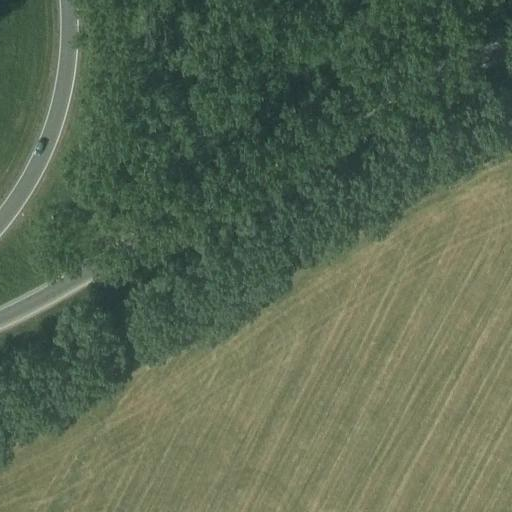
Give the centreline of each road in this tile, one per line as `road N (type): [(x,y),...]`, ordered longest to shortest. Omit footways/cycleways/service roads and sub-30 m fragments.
road 1 (trunk): [(0,329),(401,95),(511,50)]
road 2 (trunk): [(68,0),(62,95),(37,169),(0,223)]
